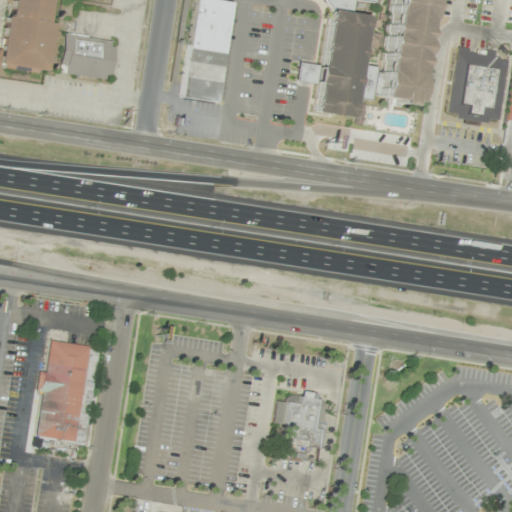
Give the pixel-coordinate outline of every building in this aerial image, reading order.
[(0,27),(2,13),(6,13),(8,0),(46,0),(43,20),(49,21),(41,69),(36,68),(35,72),(2,67),(3,63),(0,62),(0,27)] [(191,0),(222,0),(228,1),(213,103),(177,98),(191,0)] [(426,0),(410,103),(402,102),(393,100),(373,97),(388,0),(372,0),(372,2),(360,0),(426,0)] [(365,15),(327,11),(313,114),(351,119),(365,15)] [(61,33),(107,40),(106,45),(112,46),(107,75),(103,75),(102,80),(54,72),(61,33)] [(366,46),(378,46),(378,34),(366,34),(366,46)] [(454,45),(506,54),(495,119),(487,117),(487,122),(451,116),(452,112),(444,110),(454,45)] [(294,80),(312,84),(317,65),(299,61),(294,80)] [(44,372),(36,371),(34,391),(40,392),(34,437),(83,444),(95,347),(48,341),(44,372)] [(358,511),(383,352),(511,371),(511,511),(358,511)] [(277,400),(270,445),(318,452),(326,397),(299,393),(298,396),(285,394),(284,401),(277,400)]
